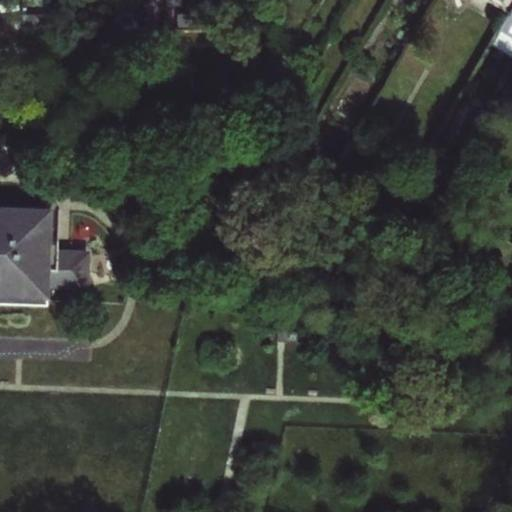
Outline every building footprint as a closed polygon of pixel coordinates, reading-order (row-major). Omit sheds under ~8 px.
[(511,0),(487,0),(509,13),(511,7),(511,0)] [(15,21),(0,21),(0,33),(24,33),(23,16),(23,4),(15,4),(15,21)] [(511,7),(509,13),(501,26),(511,32),(511,7)] [(50,15),(23,16),(24,33),(51,32),(50,18),(50,15)] [(81,17),(50,18),(51,32),(81,32),(81,17)] [(511,32),(501,26),(494,39),(511,48),(511,32)] [(287,52),(272,50),(271,61),(281,62),(287,52)] [(281,62),(271,61),(269,72),(284,73),(284,62),(281,62)] [(63,250),(47,250),(48,212),(48,208),(0,206),(0,302),(48,304),(48,300),(48,285),(85,286),(87,251),(68,250),(63,250)]
